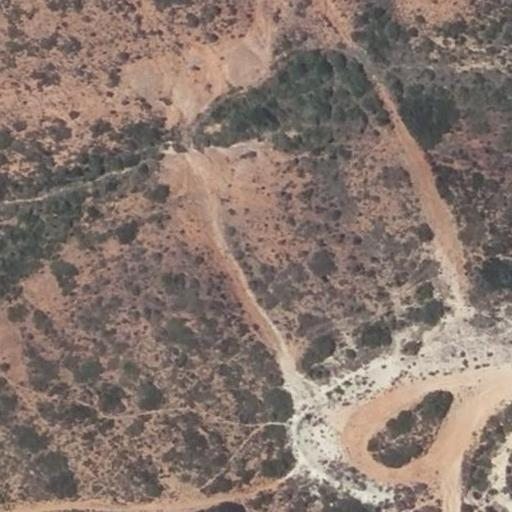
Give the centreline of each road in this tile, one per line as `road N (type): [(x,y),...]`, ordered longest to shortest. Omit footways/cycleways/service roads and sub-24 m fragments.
road 1 (track): [(447,459),(386,476),(344,439),(390,400),(478,384)]
road 2 (track): [(478,384),(447,459),(449,511)]
